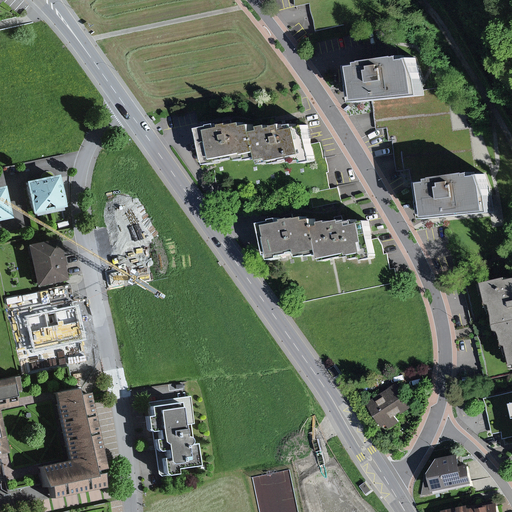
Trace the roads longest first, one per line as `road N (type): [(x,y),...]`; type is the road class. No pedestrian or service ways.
road 1 (residential): [(432,422),(447,344),(427,277),(333,111),(250,0)]
road 2 (secondary): [(388,484),(124,105)]
road 3 (residential): [(132,511),(125,412),(78,204),(86,153),(124,105)]
road 4 (track): [(425,0),(468,59),(511,150)]
road 5 (secondary): [(124,105),(46,0)]
